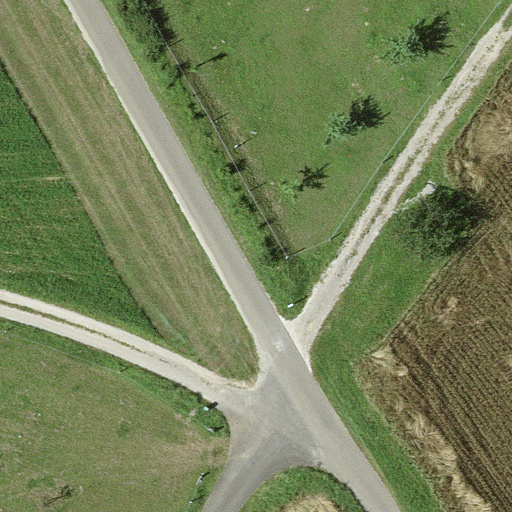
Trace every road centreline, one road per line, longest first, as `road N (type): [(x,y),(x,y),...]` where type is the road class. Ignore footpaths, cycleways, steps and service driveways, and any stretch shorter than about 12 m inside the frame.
road 1 (unclassified): [(83,0),(288,369),(380,511)]
road 2 (track): [(0,304),(115,341),(238,401),(312,410),(255,471),(230,511)]
road 3 (track): [(511,26),(311,322),(288,369)]
